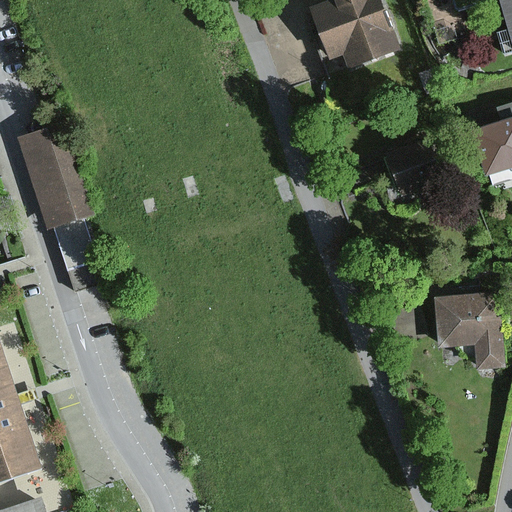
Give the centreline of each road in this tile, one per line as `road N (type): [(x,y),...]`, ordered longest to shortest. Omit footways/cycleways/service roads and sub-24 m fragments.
road 1 (residential): [(237,0),(430,511)]
road 2 (residential): [(0,100),(90,375),(163,511)]
